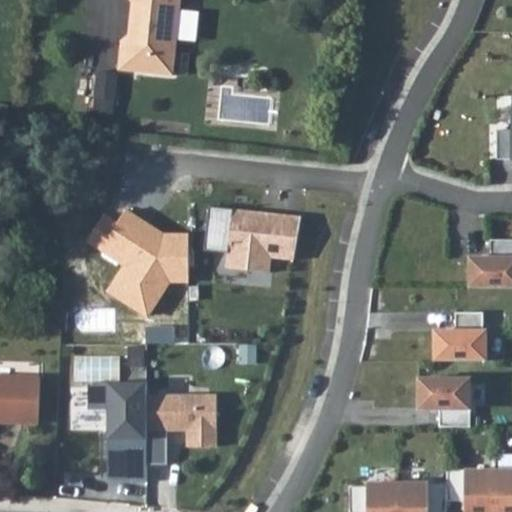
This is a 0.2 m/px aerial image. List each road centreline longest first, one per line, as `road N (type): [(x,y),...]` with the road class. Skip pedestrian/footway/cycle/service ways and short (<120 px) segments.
road 1 (residential): [(281,511),(339,386),(378,194)]
road 2 (residential): [(151,160),(348,182),(378,194)]
road 3 (residential): [(386,173),(426,77),(471,0)]
road 4 (residential): [(511,200),(467,200),(386,173)]
